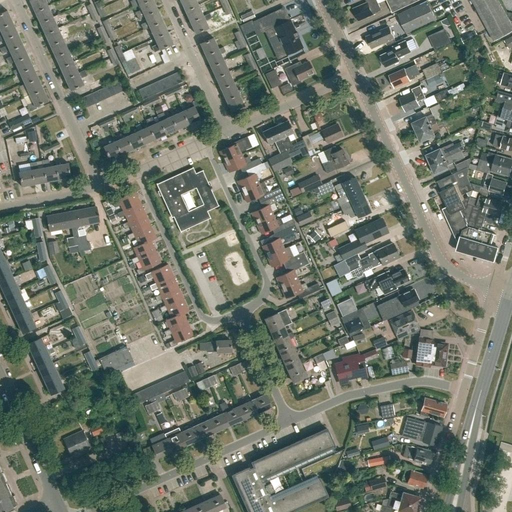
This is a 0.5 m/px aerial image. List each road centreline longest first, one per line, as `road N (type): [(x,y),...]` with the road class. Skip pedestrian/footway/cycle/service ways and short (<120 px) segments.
road 1 (unclassified): [(494,287),(443,265),(356,73)]
road 2 (residential): [(88,511),(288,423)]
road 3 (residential): [(100,185),(14,0)]
road 4 (residential): [(135,171),(198,311),(207,319),(241,317)]
road 5 (residential): [(241,317),(266,291),(264,276),(205,144)]
road 6 (residential): [(288,423),(350,394),(412,381),(464,390)]
road 7 (residential): [(228,133),(166,0)]
road 8 (residential): [(228,133),(356,73)]
road 9 (unclassified): [(56,500),(0,377)]
road 10 (secondary): [(474,413),(511,291)]
road 11 (residential): [(464,390),(428,511)]
